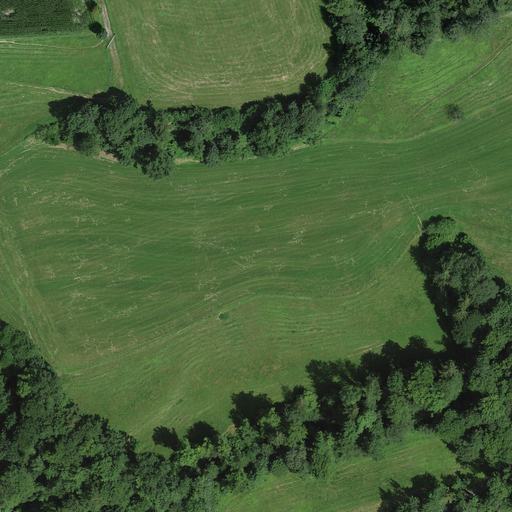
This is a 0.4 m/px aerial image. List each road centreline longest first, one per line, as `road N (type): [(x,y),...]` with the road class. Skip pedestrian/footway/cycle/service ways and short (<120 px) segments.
road 1 (track): [(371,0),(405,37),(497,10),(511,19)]
road 2 (track): [(511,20),(481,61),(408,121)]
